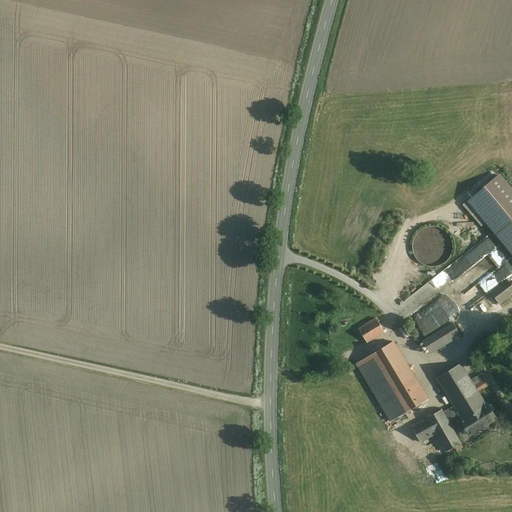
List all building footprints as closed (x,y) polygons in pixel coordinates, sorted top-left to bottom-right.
[(511,180),(506,173),(472,200),(511,250),(511,180)] [(511,258),(503,245),(454,280),(463,293),(511,258)] [(384,275),(387,277),(396,265),(393,263),(384,275)] [(511,297),(511,277),(511,275),(493,289),(496,292),(470,312),(478,323),(511,297)] [(434,279),(408,297),(413,304),(438,286),(434,279)] [(465,331),(453,311),(422,330),(434,350),(465,331)] [(388,329),(380,315),(363,326),(370,339),(388,329)] [(433,398),(398,340),(361,362),(395,421),(433,398)] [(470,381),(460,365),(437,378),(454,406),(446,411),(444,408),(414,425),(423,442),(437,435),(448,454),(464,445),(450,420),(459,415),(463,421),(486,406),(485,405),(478,392),(489,385),(481,374),(470,381)] [(486,406),(463,421),(461,422),(470,435),(496,419),(492,413),(493,412),(494,410),(494,408),(493,406),(492,406),(491,405),(489,405),(488,404),(485,405),(486,406)]
